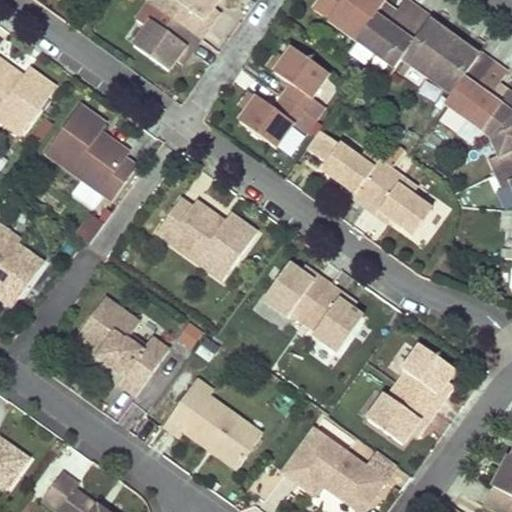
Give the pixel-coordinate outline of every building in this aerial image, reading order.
[(150,0),(149,3),(164,14),(194,35),(214,9),(220,0),(150,0)] [(327,0),(317,15),(336,29),(350,39),(356,43),(376,16),(382,8),(371,0),(327,0)] [(396,13),(378,0),(371,0),(382,8),(376,16),(388,24),(396,13)] [(376,16),(356,43),(394,71),(398,65),(412,46),(399,36),(415,13),(402,4),(396,13),(388,24),(376,16)] [(214,9),(194,35),(202,41),(222,15),(214,9)] [(429,23),(415,13),(399,36),(412,46),(398,65),(407,71),(423,83),(452,42),(428,25),(429,23)] [(151,23),(133,47),(167,72),(175,61),(194,35),(164,14),(155,26),(151,23)] [(345,45),(350,39),(336,29),(331,35),(345,45)] [(202,41),(194,35),(175,61),(183,67),(202,41)] [(452,42),(423,83),(439,95),(447,100),(461,81),(474,90),(492,66),(478,56),(476,60),(452,42)] [(394,71),(356,43),(349,54),(387,80),(394,71)] [(296,90),(288,102),(314,121),(323,108),(311,100),(328,76),(292,49),(286,57),(274,73),(290,85),(296,90)] [(267,68),(274,73),(286,57),(279,52),(267,68)] [(0,124),(20,138),(54,91),(27,72),(21,80),(16,88),(9,83),(15,75),(0,64),(0,124)] [(447,100),(443,106),(482,134),(499,108),(495,106),(499,101),(491,95),(497,87),(505,76),(492,66),(474,90),(461,81),(447,100)] [(416,93),(423,83),(407,71),(399,81),(416,93)] [(21,80),(15,75),(9,83),(16,88),(21,80)] [(439,95),(423,83),(416,93),(432,104),(439,95)] [(290,85),(281,97),(288,102),(296,90),(290,85)] [(499,101),(505,93),(497,87),(491,95),(499,101)] [(245,113),(257,97),(249,92),(238,108),(245,113)] [(499,108),(482,134),(489,140),(498,158),(488,162),(495,175),(511,167),(511,98),(505,93),(499,101),(495,106),(499,108)] [(245,113),(239,122),(275,148),(293,124),(305,133),(314,121),(288,102),(279,114),(273,109),(257,97),(245,113)] [(288,102),(281,97),(273,109),(279,114),(288,102)] [(482,134),(443,106),(436,117),(475,144),(482,134)] [(111,203),(135,170),(123,161),(127,156),(105,140),(100,148),(93,143),(99,135),(104,127),(78,108),(44,156),(85,185),(90,178),(103,187),(98,194),(111,203)] [(100,148),(105,140),(99,135),(93,143),(100,148)] [(488,162),(498,158),(489,140),(480,144),(488,162)] [(340,144),(322,169),(344,185),(356,194),(359,190),(371,199),(392,170),(380,162),(374,169),(362,160),(340,144)] [(362,160),(374,169),(380,162),(368,153),(362,160)] [(511,167),(495,175),(503,192),(511,188),(511,167)] [(392,170),(371,199),(384,207),(381,212),(393,220),(415,236),(433,211),(411,195),(399,186),(404,179),(392,170)] [(103,187),(90,178),(85,185),(98,194),(103,187)] [(404,179),(399,186),(411,195),(416,188),(404,179)] [(341,189),(353,198),(356,194),(344,185),(341,189)] [(511,208),(511,188),(503,192),(511,210),(511,208)] [(356,194),(353,198),(365,207),(371,199),(359,190),(356,194)] [(371,199),(365,207),(378,216),(381,212),(384,207),(371,199)] [(179,202),(155,235),(168,244),(173,237),(186,246),(181,253),(222,282),(255,235),(229,216),(223,224),(218,232),(211,227),(216,219),(195,204),(191,210),(179,202)] [(393,220),(381,212),(378,216),(390,224),(393,220)] [(511,260),(511,214),(506,213),(502,259),(511,260)] [(94,247),(106,226),(89,217),(78,239),(94,247)] [(223,224),(216,219),(211,227),(218,232),(223,224)] [(0,242),(12,251),(15,248),(18,244),(0,230),(0,242)] [(173,237),(168,244),(181,253),(186,246),(173,237)] [(0,303),(11,311),(43,268),(15,248),(12,251),(0,242),(0,303)] [(289,266),(265,300),(289,318),(292,314),(304,323),(326,292),(301,274),(289,266)] [(301,274),(326,292),(330,286),(305,268),(301,274)] [(330,286),(326,292),(352,310),(356,304),(330,286)] [(352,310),(326,292),(304,323),(317,332),(314,335),(339,353),(363,318),(352,310)] [(103,301),(77,337),(83,342),(100,354),(95,360),(122,380),(116,388),(134,400),(167,353),(150,341),(144,350),(128,339),(137,326),(103,301)] [(179,342),(194,350),(204,333),(189,325),(179,342)] [(95,360),(100,354),(83,342),(85,354),(95,360)] [(404,375),(396,387),(427,409),(446,383),(453,373),(419,348),(401,373),(404,375)] [(446,383),(427,409),(433,414),(452,387),(446,383)] [(195,384),(164,430),(180,441),(183,436),(206,451),(209,447),(216,452),(214,456),(238,472),(262,437),(208,400),(211,395),(195,384)] [(383,397),(365,422),(400,446),(408,436),(427,409),(396,387),(387,400),(383,397)] [(433,414),(427,409),(408,436),(414,440),(433,414)] [(318,429),(342,450),(350,440),(326,419),(318,429)] [(354,511),(363,511),(383,484),(312,433),(282,476),(314,499),(322,488),(326,491),(329,488),(334,492),(331,495),(354,511)] [(0,492),(3,495),(26,462),(0,443),(0,492)] [(209,447),(206,451),(214,456),(216,452),(209,447)] [(96,511),(98,510),(75,493),(78,488),(61,475),(42,502),(55,511),(60,511),(61,510),(63,511),(96,511)] [(511,511),(511,478),(495,511),(496,511),(511,511)]
